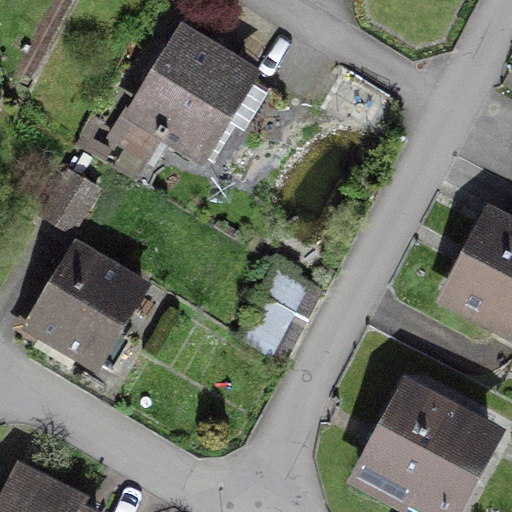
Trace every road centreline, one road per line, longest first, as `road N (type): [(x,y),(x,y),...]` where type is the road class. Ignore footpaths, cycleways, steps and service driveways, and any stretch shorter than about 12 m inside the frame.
road 1 (residential): [(511,0),(308,379),(262,511)]
road 2 (residential): [(241,511),(0,361)]
